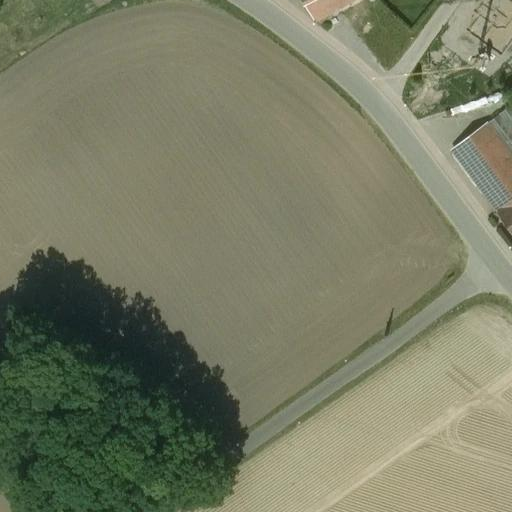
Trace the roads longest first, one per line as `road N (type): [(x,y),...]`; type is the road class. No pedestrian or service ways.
road 1 (unclassified): [(379,109),(511,280)]
road 2 (unclassified): [(248,0),(379,109)]
